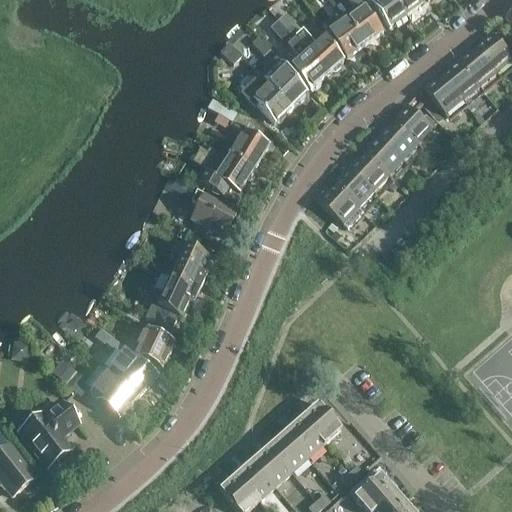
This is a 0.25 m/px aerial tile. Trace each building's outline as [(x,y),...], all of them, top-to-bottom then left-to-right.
[(331,2),(329,0),(315,0),(322,9),(331,2)] [(406,18),(393,0),(381,0),(371,7),(388,31),(406,18)] [(393,0),(406,18),(423,5),(419,0),(393,0)] [(359,15),(347,24),(365,48),(383,35),(359,2),(352,7),(359,15)] [(286,17),(279,23),(327,78),(332,73),(336,74),(341,70),(341,66),(343,64),(324,42),(315,50),(286,17)] [(327,78),(279,23),(271,31),(300,63),(291,71),(310,92),(312,91),(316,91),(321,87),(321,83),(327,78)] [(365,48),(347,24),(335,33),(332,28),(326,33),(346,61),(365,48)] [(483,49),(478,53),(498,79),(511,67),(511,60),(492,36),(481,46),(483,49)] [(241,60),(229,47),(222,54),(234,67),(241,60)] [(469,55),(458,64),(481,92),(498,79),(478,53),(471,58),(469,55)] [(449,76),(443,81),(464,106),(481,92),(458,64),(447,73),(449,76)] [(275,65),(260,79),(291,111),(296,106),(300,106),(305,102),(305,97),(307,95),(284,72),(284,73),(275,65)] [(291,111),(260,79),(242,98),(254,111),(257,108),(275,126),(277,125),(281,125),(286,120),(286,116),(291,111)] [(464,106),(443,81),(438,85),(436,82),(424,92),(433,103),(425,109),(439,126),(464,106)] [(213,97),(233,110),(238,102),(218,88),(213,97)] [(207,111),(229,124),(234,115),(213,102),(207,111)] [(400,122),(395,127),(419,150),(434,134),(408,109),(397,120),(400,122)] [(387,131),(378,141),(404,166),(419,150),(395,127),(390,133),(387,131)] [(254,131),(249,128),(245,134),(250,137),(254,131)] [(250,137),(245,134),(230,159),(254,173),(269,149),(250,137)] [(370,154),(365,159),(389,182),(404,166),(378,141),(368,151),(370,154)] [(207,176),(205,175),(198,187),(223,201),(230,191),(235,194),(239,196),(254,173),(230,159),(220,153),(207,176)] [(358,162),(348,173),(374,198),(389,182),(365,159),(360,165),(358,162)] [(341,185),(335,191),(359,214),(374,198),(348,173),(338,183),(341,185)] [(359,214),(335,191),(331,196),(328,194),(318,205),(344,230),(359,214)] [(230,202),(236,205),(241,197),(239,196),(235,194),(230,202)] [(191,207),(198,210),(191,224),(225,240),(237,215),(196,196),(191,207)] [(328,217),(320,225),(327,231),(335,223),(328,217)] [(185,249),(171,279),(200,293),(204,285),(200,283),(210,261),(185,249)] [(200,293),(171,279),(158,307),(153,305),(145,322),(171,334),(178,319),(182,321),(192,299),(196,301),(200,293)] [(135,359),(163,372),(175,346),(147,333),(140,349),(130,345),(127,352),(135,359)] [(120,350),(105,339),(100,346),(116,357),(120,350)] [(124,356),(109,375),(138,401),(158,379),(139,364),(131,362),(124,356)] [(168,376),(170,377),(171,376),(180,381),(184,372),(171,366),(167,375),(169,375),(168,376)] [(54,376),(76,396),(84,386),(62,367),(54,376)] [(138,401),(109,375),(91,397),(97,403),(119,422),(138,401)] [(62,442),(80,428),(63,407),(46,420),(43,417),(19,436),(47,473),(72,454),(62,442)] [(318,407),(302,421),(325,448),(341,433),(318,407)] [(302,421),(285,436),(308,462),(325,448),(302,421)] [(285,436),(268,450),(291,477),(308,462),(285,436)] [(0,489),(2,488),(12,500),(36,481),(10,448),(4,452),(2,449),(0,448),(0,489)] [(268,450),(252,465),(275,491),(291,477),(268,450)] [(252,465),(235,479),(258,506),(275,491),(252,465)] [(357,470),(349,476),(355,483),(362,477),(357,470)] [(355,483),(349,476),(341,483),(347,490),(355,483)] [(353,501),(362,511),(374,511),(394,495),(380,478),(353,501)] [(251,511),(258,506),(235,479),(219,494),(234,511),(251,511)] [(374,511),(407,511),(408,511),(394,495),(374,511)] [(324,498),(316,505),(322,511),(330,505),(324,498)]
